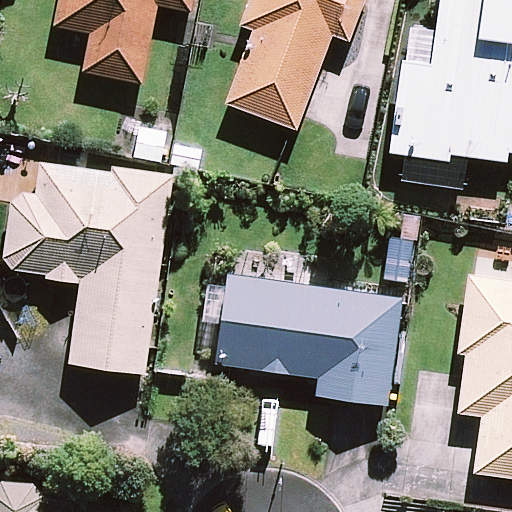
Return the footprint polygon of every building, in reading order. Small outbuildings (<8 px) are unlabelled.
[(69,0),(63,31),(98,38),(90,78),(150,90),(166,12),(200,19),(203,0),(69,0)] [(259,0),(248,30),(261,35),(233,109),(306,137),(342,40),(358,46),(375,0),(259,0)] [(511,0),(448,0),(439,70),(409,66),(397,159),(459,167),(460,160),(511,166),(511,0)] [(155,380),(182,180),(118,171),(117,177),(49,168),(45,200),(32,198),(19,209),(11,261),(22,275),(55,279),(55,283),(88,288),(77,369),(155,380)] [(396,411),(411,304),(236,280),(224,369),(327,383),(324,401),(396,411)] [(511,480),(511,285),(475,280),(464,360),(473,361),(465,419),(489,422),(481,476),(511,480)] [(0,511),(80,511),(81,506),(52,504),(52,501),(42,489),(11,486),(0,496),(0,511)]
